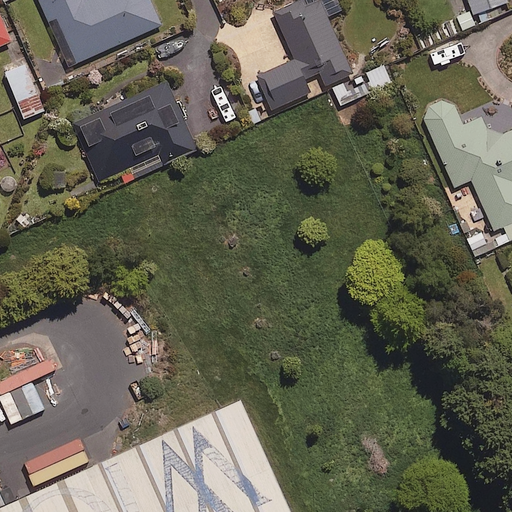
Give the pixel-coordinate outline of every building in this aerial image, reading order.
[(39,0),(48,20),(56,16),(76,62),(161,23),(150,0),(39,0)] [(340,10),(336,0),(298,0),(274,11),(294,59),(256,75),(270,109),(309,92),(303,78),(320,71),(326,84),(352,73),(327,15),(340,10)] [(468,0),(472,9),(457,15),(461,28),(503,13),(500,3),(508,1),(507,0),(468,0)] [(0,44),(10,40),(0,16),(0,44)] [(64,52),(35,64),(45,88),(74,75),(64,52)] [(36,79),(31,68),(28,70),(24,60),(2,70),(23,118),(45,108),(33,80),(36,79)] [(391,82),(383,64),(366,72),(368,78),(348,87),(346,81),(331,87),(339,105),(391,82)] [(194,146),(167,80),(124,97),(126,101),(107,109),(106,105),(76,117),(100,177),(129,166),(133,176),(169,161),(167,157),(194,146)] [(471,180),(492,230),(503,226),(509,240),(511,238),(511,132),(493,141),(481,114),(474,117),(471,108),(461,113),(452,91),(420,105),(455,187),(471,180)] [(490,227),(467,236),(475,256),(497,246),(490,227)] [(295,511),(246,402),(0,511),(295,511)]
